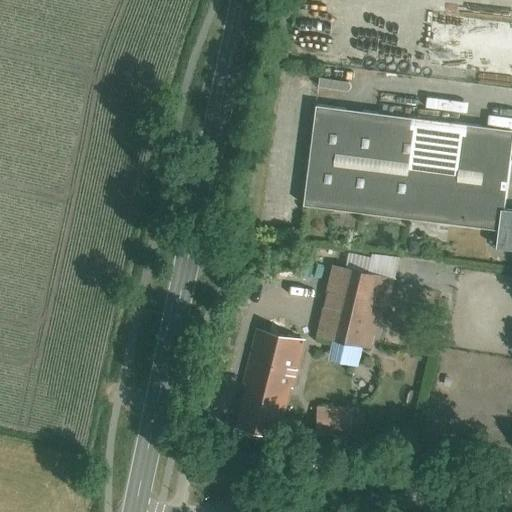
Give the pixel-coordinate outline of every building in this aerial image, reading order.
[(428,65),(511,75),(511,22),(434,13),(428,65)] [(511,132),(511,129),(316,105),(303,206),(500,230),(502,210),(511,132)] [(497,250),(511,251),(511,211),(502,210),(500,230),(497,250)] [(385,279),(333,266),(314,338),(366,352),(385,279)] [(299,342),(248,331),(228,421),(279,432),(299,342)] [(347,407),(315,407),(315,437),(347,437),(347,407)]
